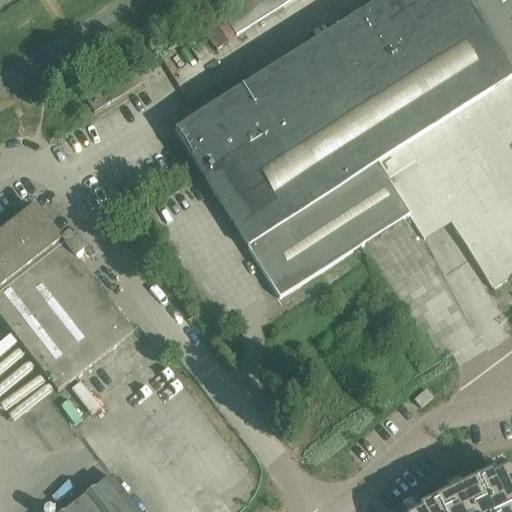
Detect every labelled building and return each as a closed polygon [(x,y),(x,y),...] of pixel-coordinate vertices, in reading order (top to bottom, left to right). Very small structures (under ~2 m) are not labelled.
[(391,0),(174,137),(246,252),(375,171),(511,85),(511,82),(459,0),(391,0)] [(511,85),(375,171),(404,216),(421,244),(447,227),(487,290),(511,274),(511,0),(459,0),(511,82),(511,85)] [(111,105),(103,92),(102,90),(84,102),(93,116),(111,105)] [(375,171),(246,252),(275,297),(404,216),(375,171)] [(0,322),(57,395),(133,336),(76,263),(82,258),(68,239),(61,244),(35,210),(0,236),(0,322)] [(426,393),(414,404),(421,412),(433,401),(426,393)] [(511,511),(511,482),(507,477),(505,478),(493,484),(491,481),(460,496),(458,497),(459,498),(450,502),(449,501),(447,502),(426,511),(511,511)] [(134,511),(110,481),(70,511),(134,511)]
